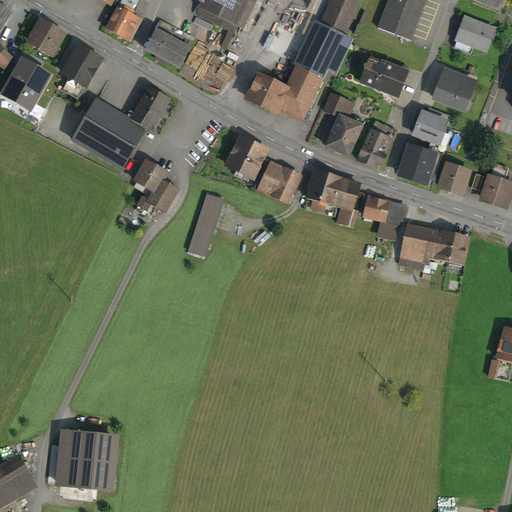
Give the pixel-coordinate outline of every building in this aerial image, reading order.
[(202,0),(197,11),(242,31),(255,0),(202,0)] [(333,0),(321,28),(341,37),(358,0),(333,0)] [(422,5),(409,0),(389,0),(379,28),(408,40),(422,5)] [(139,19),(118,8),(108,28),(129,39),(139,19)] [(50,54),(63,32),(42,19),(28,41),(50,54)] [(493,32),(463,21),(455,45),(485,55),(493,32)] [(314,24),(293,70),(317,82),(328,86),(349,41),(341,37),(321,28),(314,24)] [(191,47),(157,29),(147,48),(180,66),(191,47)] [(99,60),(78,47),(64,70),(85,83),(99,60)] [(54,73),(22,54),(14,68),(45,87),(54,73)] [(404,73),(370,59),(360,84),(394,98),(404,73)] [(258,73),(244,103),(272,116),(274,112),(298,123),(317,82),(293,70),(286,85),(258,73)] [(472,80),(446,71),(436,99),(462,109),(472,80)] [(134,116),(153,126),(168,99),(149,89),(134,116)] [(352,108),(335,100),(328,113),(346,121),(352,108)] [(122,166),(143,128),(96,102),(75,140),(122,166)] [(446,121),(422,112),(414,134),(438,143),(446,121)] [(359,129),(339,121),(328,147),(348,155),(359,129)] [(390,138),(372,130),(360,159),(377,166),(390,138)] [(254,175),(265,150),(240,138),(229,164),(254,175)] [(435,154),(410,146),(401,173),(426,182),(435,154)] [(168,172),(146,161),(136,180),(154,190),(148,203),(165,212),(177,189),(163,182),(168,172)] [(467,171),(447,166),(441,186),(461,192),(467,171)] [(299,179),(269,167),(257,194),(287,207),(299,179)] [(357,188),(314,176),(308,198),(351,210),(357,188)] [(511,187),(511,183),(489,177),(483,198),(506,205),(511,187)] [(222,204),(206,199),(189,256),(205,261),(222,204)] [(386,206),(367,201),(362,221),(381,225),(386,206)] [(465,239),(405,228),(400,258),(429,263),(430,258),(461,263),(465,239)] [(511,331),(505,329),(497,358),(511,361),(511,331)] [(511,366),(493,362),(490,378),(508,381),(511,366)] [(120,444),(63,439),(58,501),(115,506),(120,444)] [(19,458),(0,469),(0,511),(38,489),(19,458)]
